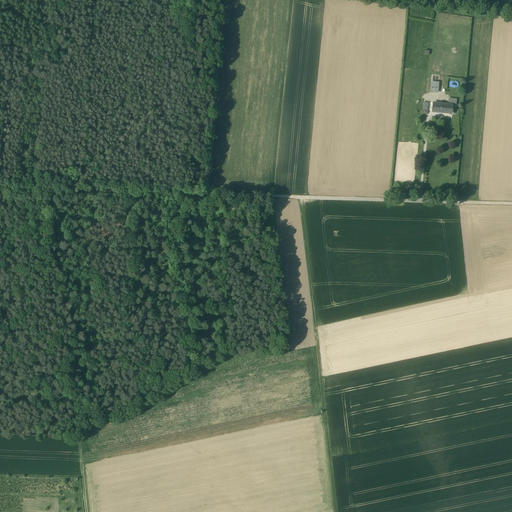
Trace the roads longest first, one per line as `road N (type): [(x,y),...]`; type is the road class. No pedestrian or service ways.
road 1 (track): [(419,201),(0,190)]
road 2 (track): [(86,511),(50,192)]
road 3 (track): [(336,511),(300,197)]
